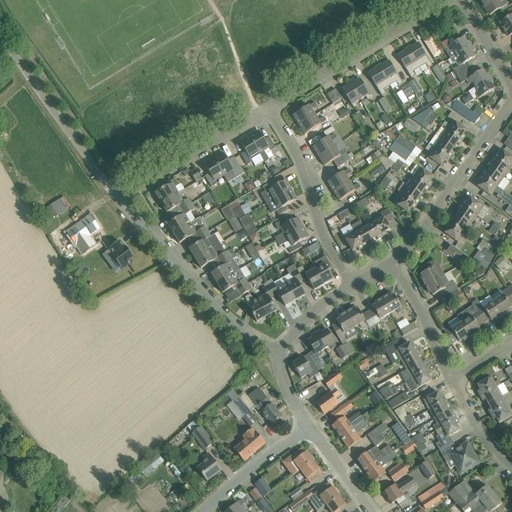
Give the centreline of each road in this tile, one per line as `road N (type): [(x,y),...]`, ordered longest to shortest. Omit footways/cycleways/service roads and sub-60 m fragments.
road 1 (residential): [(278,359),(202,293),(116,194)]
road 2 (residential): [(273,109),(452,0)]
road 3 (unclassified): [(116,194),(0,27)]
road 4 (residential): [(390,264),(511,108)]
road 5 (residential): [(355,287),(273,109)]
road 6 (residential): [(116,194),(273,109)]
road 7 (residential): [(203,511),(308,426)]
road 8 (residential): [(450,379),(390,264)]
